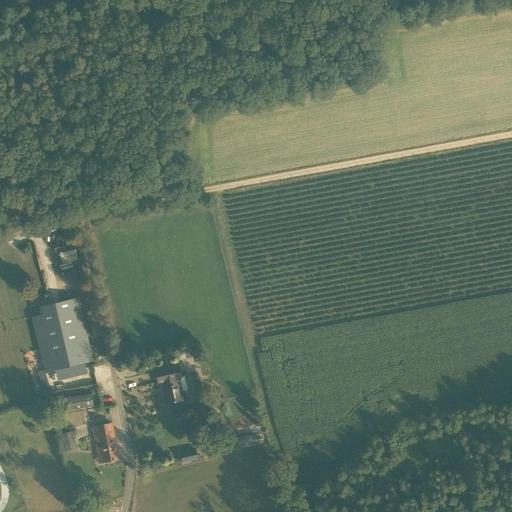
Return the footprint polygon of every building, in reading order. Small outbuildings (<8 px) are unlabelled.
[(31,317),(43,370),(44,372),(85,362),(70,300),(39,307),(41,315),(31,317)] [(183,376),(181,366),(156,371),(158,382),(161,381),(166,404),(183,400),(182,391),(189,390),(185,376),(183,376)] [(91,393),(66,398),(67,409),(93,405),(91,393)] [(104,462),(119,459),(112,423),(91,426),(94,439),(99,438),(104,462)] [(60,434),(64,451),(78,448),(74,436),(78,435),(76,430),(68,432),(61,434),(60,434)] [(252,434),(227,438),(228,449),(254,445),(252,434)] [(187,451),(180,453),(182,463),(189,461),(192,460),(190,451),(187,451)]
